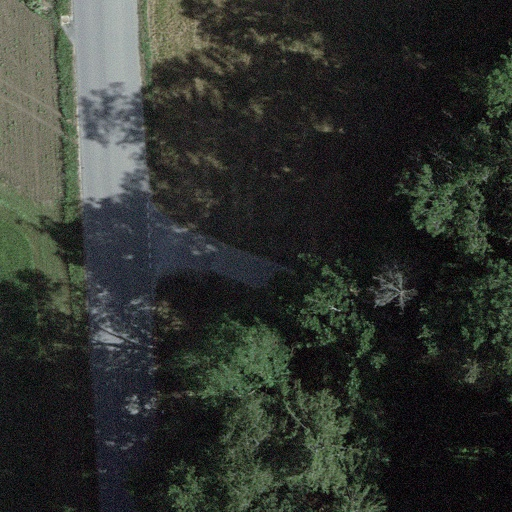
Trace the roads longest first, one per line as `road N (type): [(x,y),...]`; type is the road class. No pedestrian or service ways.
road 1 (tertiary): [(112,0),(134,511)]
road 2 (track): [(511,363),(124,218)]
